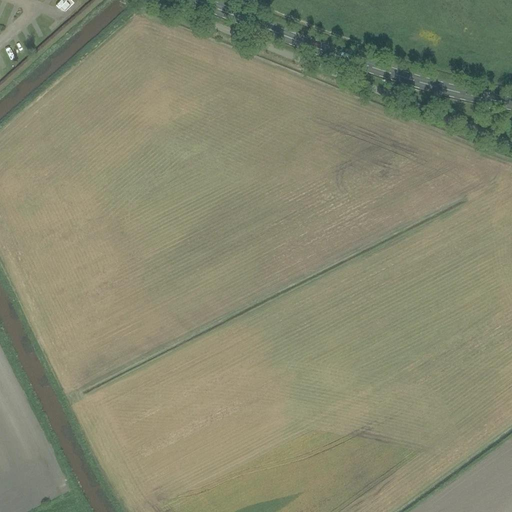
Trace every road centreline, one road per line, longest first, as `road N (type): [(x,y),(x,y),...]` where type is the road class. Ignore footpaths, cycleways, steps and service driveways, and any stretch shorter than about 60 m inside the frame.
road 1 (unclassified): [(511,144),(151,0)]
road 2 (primary): [(197,0),(371,70),(511,105)]
